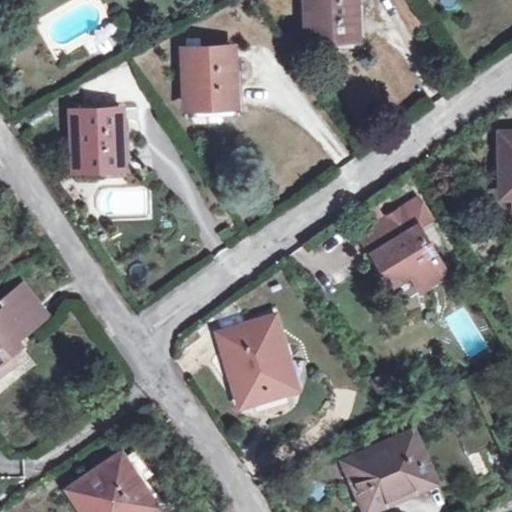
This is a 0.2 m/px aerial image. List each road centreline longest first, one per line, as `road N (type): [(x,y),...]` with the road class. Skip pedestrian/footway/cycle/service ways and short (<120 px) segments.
road 1 (residential): [(511,64),(134,337)]
road 2 (residential): [(134,337),(0,136)]
road 3 (residential): [(247,511),(240,478),(134,337)]
